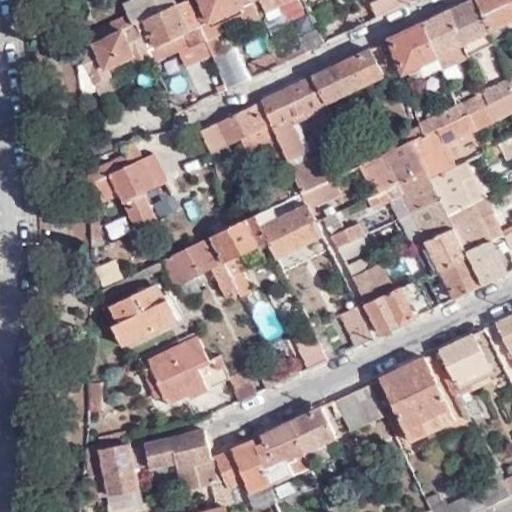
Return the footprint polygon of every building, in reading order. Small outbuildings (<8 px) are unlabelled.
[(79,50),(135,23),(183,0),(132,0),(125,4),(129,13),(124,15),(75,37),(79,50)] [(183,0),(135,23),(151,57),(153,62),(161,57),(156,46),(184,31),(190,43),(191,45),(205,38),(204,36),(190,0),(183,0)] [(210,21),(252,1),(251,0),(190,0),(204,36),(205,38),(213,58),(223,53),(216,36),(223,33),(219,25),(214,28),(210,21)] [(256,0),(262,9),(282,0),(256,0)] [(379,0),(369,5),(376,18),(413,1),(412,0),(379,0)] [(511,11),(507,0),(476,0),(472,2),(492,42),(511,31),(511,11)] [(492,42),(472,2),(446,15),(467,57),(493,45),(492,42)] [(120,5),(124,15),(129,13),(125,4),(120,5)] [(419,27),(439,66),(441,70),(467,57),(446,15),(419,27)] [(151,57),(135,23),(79,50),(73,53),(79,93),(80,96),(95,89),(99,97),(115,90),(105,70),(133,57),(137,63),(151,57)] [(322,44),(318,32),(300,39),(294,27),(277,35),(282,48),(287,61),(322,44)] [(419,27),(389,42),(403,73),(409,77),(422,70),(424,73),(439,66),(419,27)] [(190,43),(184,31),(156,46),(161,57),(190,43)] [(282,48),(277,35),(266,40),(271,53),(282,48)] [(287,61),(282,48),(271,53),(276,66),(287,61)] [(366,52),(260,103),(285,155),(293,174),(303,193),(327,182),(334,179),(340,175),(325,145),(304,155),(289,122),(381,79),(366,52)] [(214,61),(222,83),(225,91),(246,81),(232,53),(214,61)] [(249,64),(255,77),(263,73),(276,66),(271,53),(249,64)] [(511,92),(511,84),(510,82),(510,80),(484,92),(485,94),(490,104),(511,92)] [(214,87),(216,95),(225,91),(222,83),(214,87)] [(511,92),(490,104),(464,116),(427,133),(414,139),(427,168),(431,177),(456,165),(446,144),(511,111),(511,92)] [(484,92),(458,105),(464,116),(490,104),(485,94),(484,92)] [(177,114),(184,111),(197,104),(193,97),(174,106),(177,114)] [(197,133),(209,157),(240,141),(246,155),(268,143),(276,160),(285,155),(260,103),(197,133)] [(458,105),(422,122),(423,126),(427,133),(464,116),(458,105)] [(427,133),(423,126),(383,145),(386,153),(414,139),(427,133)] [(154,138),(152,135),(123,147),(123,148),(154,138)] [(511,154),(511,137),(500,143),(498,145),(505,158),(511,154)] [(160,151),(154,138),(123,148),(126,155),(131,152),(137,162),(153,154),(160,151)] [(386,153),(400,182),(427,168),(414,139),(386,153)] [(86,174),(87,186),(137,162),(131,152),(126,155),(86,174)] [(400,182),(386,153),(370,161),(359,166),(368,184),(375,180),(380,191),(387,188),(400,182)] [(87,194),(87,210),(107,201),(106,196),(114,192),(135,234),(158,223),(144,193),(167,182),(153,154),(137,162),(87,186),(87,194)] [(467,160),(456,165),(431,177),(439,195),(448,214),(474,201),(463,180),(474,174),(467,160)] [(400,182),(412,208),(439,195),(431,177),(427,168),(400,182)] [(474,201),(485,196),(475,173),(474,174),(463,180),(474,201)] [(303,193),(293,174),(279,181),(288,201),(303,193)] [(334,179),(327,182),(303,193),(310,208),(341,193),(334,179)] [(399,215),(412,208),(400,182),(387,188),(391,198),(399,215)] [(391,198),(387,188),(367,198),(372,206),(391,198)] [(426,240),(454,226),(448,214),(439,195),(412,208),(426,240)] [(467,254),(491,242),(480,219),(493,212),(485,196),(474,201),(448,214),(454,226),(467,254)] [(265,239),(266,241),(274,257),(322,232),(310,208),(278,223),(272,208),(254,217),(265,239)] [(415,245),(426,240),(412,208),(399,215),(414,246),(415,245)] [(340,210),(324,218),(329,228),(344,220),(340,210)] [(491,242),(503,235),(493,212),(480,219),(491,242)] [(209,239),(221,263),(228,276),(234,288),(239,298),(252,292),(239,268),(243,266),(236,253),(265,239),(254,217),(209,239)] [(332,235),(337,246),(364,232),(359,222),(332,235)] [(440,269),(468,256),(467,254),(454,226),(426,240),(440,269)] [(209,239),(96,294),(98,298),(163,267),(173,287),(208,270),(221,295),(234,288),(228,276),(221,263),(209,239)] [(429,273),(440,269),(426,240),(415,245),(429,273)] [(481,286),(505,274),(491,242),(467,254),(468,256),(481,286)] [(346,264),(352,275),(368,267),(364,256),(346,264)] [(454,299),(481,286),(468,256),(440,269),(454,299)] [(365,302),(387,292),(375,264),(368,267),(352,275),(365,302)] [(380,335),(414,318),(403,294),(410,290),(407,283),(387,292),(365,302),(380,335)] [(172,319),(163,298),(156,301),(147,285),(108,306),(118,322),(110,326),(120,346),(172,319)] [(355,347),(373,338),(356,303),(338,313),(355,347)] [(511,314),(494,323),(511,359),(511,314)] [(194,364),(207,358),(191,330),(164,344),(167,350),(144,363),(147,370),(159,396),(162,403),(185,391),(187,397),(204,389),(194,364)] [(308,370),(326,361),(312,334),(294,343),(308,370)] [(472,334),(437,350),(451,378),(459,393),(484,381),(482,376),(478,367),(486,364),(472,334)] [(214,370),(221,367),(215,354),(207,358),(214,370)] [(454,419),(422,357),(411,363),(369,383),(375,396),(385,393),(410,440),(454,419)] [(490,372),(486,364),(478,367),(482,376),(490,372)] [(226,378),(238,403),(257,394),(246,368),(226,378)] [(259,376),(266,390),(282,382),(275,369),(259,376)] [(159,396),(147,370),(141,373),(153,399),(159,396)] [(459,393),(451,378),(446,381),(464,421),(471,416),(459,393)] [(375,396),(369,383),(334,399),(348,430),(383,413),(375,396)] [(86,387),(85,413),(95,413),(96,387),(86,387)] [(336,436),(321,406),(290,421),(302,452),(321,443),(336,436)] [(302,452),(290,421),(259,435),(263,444),(255,448),(265,470),(271,482),(293,472),(286,458),(302,452)] [(217,488),(211,459),(205,431),(145,446),(153,493),(162,491),(157,468),(175,465),(176,471),(191,467),(195,491),(217,488)] [(137,490),(127,438),(84,448),(88,477),(104,474),(108,495),(137,490)] [(327,456),(321,443),(302,452),(308,465),(327,456)] [(231,449),(215,456),(227,487),(265,470),(255,448),(234,457),(231,449)] [(286,458),(293,472),(308,465),(302,452),(286,458)] [(511,475),(502,480),(510,495),(511,494),(511,475)] [(501,477),(431,511),(475,511),(510,495),(502,480),(501,477)] [(240,489),(229,493),(235,507),(246,503),(240,489)] [(511,511),(511,494),(510,495),(475,511),(511,511)]
